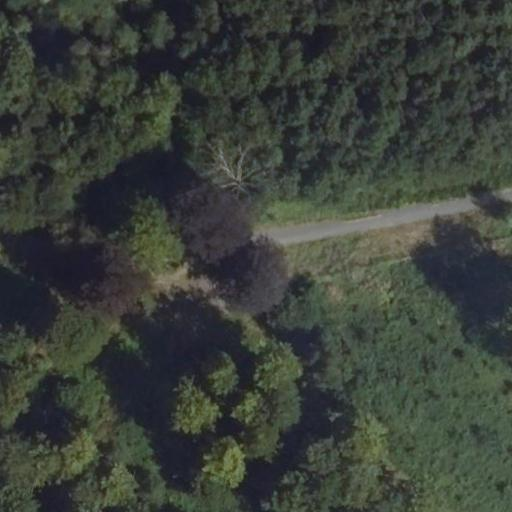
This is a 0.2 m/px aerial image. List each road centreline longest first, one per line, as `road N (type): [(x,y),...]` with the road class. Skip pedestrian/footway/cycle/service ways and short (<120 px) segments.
road 1 (track): [(511,191),(161,255),(0,231)]
road 2 (track): [(161,255),(165,0)]
